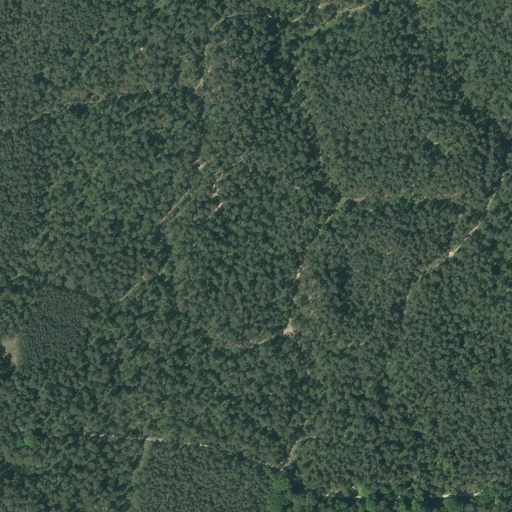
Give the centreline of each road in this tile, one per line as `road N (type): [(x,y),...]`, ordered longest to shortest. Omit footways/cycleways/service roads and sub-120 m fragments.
road 1 (track): [(297,441),(311,401),(311,373),(292,331),(299,269),(340,198),(319,162),(295,58),(319,25),(396,0)]
road 2 (track): [(511,140),(474,227),(407,295),(386,364),(383,409),(363,423),(297,441)]
road 3 (track): [(0,427),(26,439),(75,432),(213,447),(282,470)]
road 4 (track): [(310,488),(329,496),(511,494)]
road 5 (track): [(511,120),(487,120),(445,74),(416,0)]
